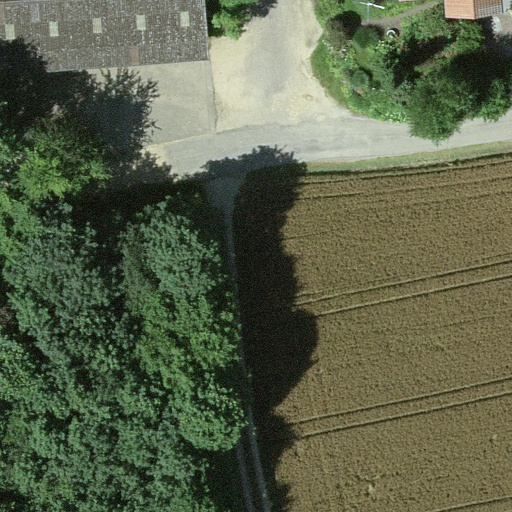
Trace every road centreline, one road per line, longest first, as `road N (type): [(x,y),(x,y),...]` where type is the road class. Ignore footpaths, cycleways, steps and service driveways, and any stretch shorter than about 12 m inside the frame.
road 1 (track): [(217,163),(240,432),(260,511)]
road 2 (track): [(511,126),(217,163)]
road 3 (track): [(217,163),(0,200)]
